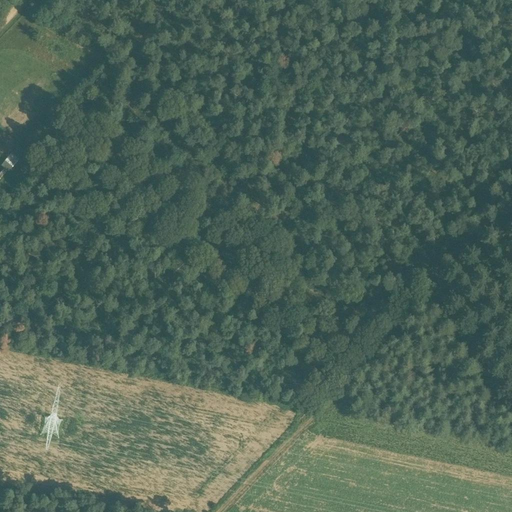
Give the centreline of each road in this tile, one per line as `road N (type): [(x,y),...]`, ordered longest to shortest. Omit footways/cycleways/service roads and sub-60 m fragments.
road 1 (track): [(438,279),(17,8)]
road 2 (track): [(438,279),(219,511)]
